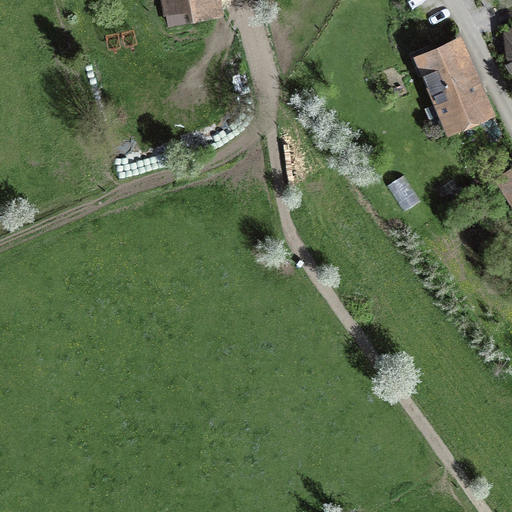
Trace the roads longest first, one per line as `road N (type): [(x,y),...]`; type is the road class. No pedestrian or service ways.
road 1 (track): [(262,0),(303,220),(492,511)]
road 2 (residential): [(440,0),(511,119)]
